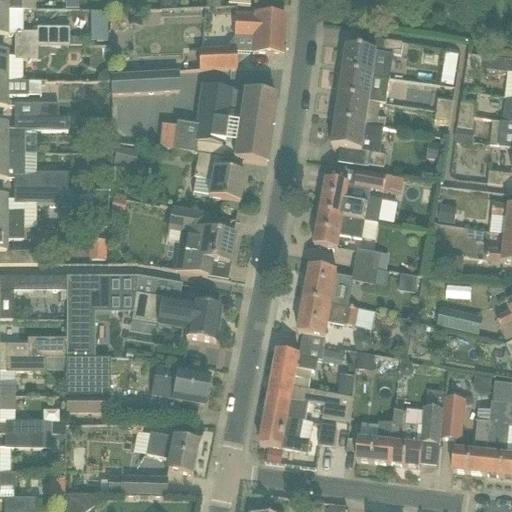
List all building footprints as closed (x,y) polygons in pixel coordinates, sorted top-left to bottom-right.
[(0,0),(0,12),(21,13),(21,0),(0,0)] [(250,8),(250,0),(228,0),(228,6),(250,8)] [(14,49),(37,50),(37,49),(69,49),(69,40),(69,31),(37,31),(37,35),(22,35),(22,13),(21,13),(0,12),(0,39),(14,40),(14,49)] [(283,57),(285,18),(255,15),(255,16),(235,15),(234,39),(253,40),(252,55),(283,57)] [(108,44),(107,30),(90,30),(91,45),(108,44)] [(69,40),(69,49),(82,50),(82,40),(69,40)] [(14,63),(22,63),(37,63),(37,50),(14,49),(14,60),(14,63)] [(511,53),(470,49),(467,70),(511,75),(511,53)] [(236,73),(235,50),(199,52),(199,75),(236,73)] [(347,50),(343,75),(374,79),(378,54),(347,50)] [(0,85),(22,85),(22,63),(14,63),(14,60),(6,60),(6,58),(0,57),(0,85)] [(181,75),(110,78),(110,97),(181,93),(181,75)] [(390,82),(374,79),(343,75),(340,100),(370,104),(386,107),(390,82)] [(27,85),(22,85),(0,85),(0,111),(6,112),(6,99),(27,99),(27,85)] [(173,153),(198,157),(222,160),(222,162),(265,168),(275,99),(257,96),(257,99),(231,95),(231,94),(202,90),(196,129),(177,126),(173,153)] [(340,100),(336,124),(366,129),(366,128),(370,104),(340,100)] [(452,117),(454,104),(438,102),(437,115),(452,117)] [(462,105),(460,118),(475,120),(477,107),(462,105)] [(14,107),(14,121),(58,121),(58,107),(14,107)] [(450,129),(452,117),(437,115),(435,127),(450,129)] [(473,132),(475,120),(460,118),(458,130),(473,132)] [(14,134),(24,134),(67,134),(67,121),(58,121),(14,121),(14,130),(14,134)] [(67,134),(75,134),(75,121),(67,121),(67,134)] [(366,129),(336,124),(332,149),(362,153),(360,167),(384,170),(386,158),(380,157),(384,131),(366,128),(366,129)] [(511,126),(503,125),(503,127),(501,126),(498,149),(500,149),(500,150),(511,151),(511,126)] [(24,157),(24,134),(14,134),(14,130),(6,130),(0,129),(0,157),(5,157),(24,157)] [(439,162),(441,145),(428,144),(426,160),(439,162)] [(14,182),(14,193),(76,194),(76,176),(36,176),(36,179),(24,179),(24,157),(5,157),(0,157),(0,183),(6,184),(6,182),(14,182)] [(219,175),(222,162),(222,160),(198,157),(194,180),(211,183),(207,200),(239,206),(245,179),(219,175)] [(488,187),(503,189),(505,176),(489,174),(488,187)] [(386,180),(359,176),(356,191),(384,195),(386,180)] [(399,197),(401,183),(386,180),(384,195),(399,197)] [(321,216),(364,224),(378,227),(383,203),(369,201),(368,207),(346,203),(349,187),(327,183),(321,216)] [(14,193),(14,206),(92,207),(92,194),(76,194),(14,193)] [(0,201),(0,228),(23,229),(23,216),(6,216),(6,202),(0,201)] [(508,221),(505,237),(511,238),(511,208),(509,209),(509,210),(493,208),(492,219),(508,221)] [(176,276),(201,281),(204,263),(228,267),(233,239),(206,235),(209,218),(172,212),(168,233),(183,236),(176,276)] [(340,238),(361,242),(364,224),(321,216),(315,249),(337,253),(340,238)] [(0,256),(6,256),(6,243),(23,243),(23,229),(0,228),(0,256)] [(511,267),(511,238),(505,237),(503,255),(487,253),(486,263),(502,265),(502,266),(511,267)] [(355,268),(378,273),(387,274),(390,258),(358,252),(355,268)] [(14,254),(14,268),(36,268),(36,254),(14,254)] [(378,273),(355,268),(352,283),(375,288),(378,273)] [(311,270),(305,303),(331,308),(337,275),(311,270)] [(33,294),(33,280),(5,280),(6,294),(14,294),(33,294)] [(51,294),(60,294),(66,294),(66,280),(51,280),(51,294)] [(215,346),(221,311),(177,303),(180,287),(181,288),(182,287),(139,280),(66,280),(66,294),(66,341),(66,362),(79,362),(79,361),(91,361),(91,314),(130,314),(134,296),(158,301),(153,326),(186,332),(185,340),(215,346)] [(0,322),(13,323),(14,294),(6,294),(6,296),(0,295),(0,322)] [(331,308),(305,303),(298,336),(324,341),(327,326),(372,333),(375,316),(372,315),(359,313),(346,311),(331,308)] [(428,326),(468,335),(472,317),(442,311),(441,313),(431,311),(428,326)] [(511,312),(510,314),(510,315),(496,322),(501,331),(500,331),(508,347),(510,346),(511,344),(511,312)] [(6,347),(6,361),(45,362),(66,362),(66,341),(29,341),(29,347),(6,347)] [(511,344),(510,346),(508,347),(503,349),(511,367),(511,344)] [(322,364),(335,366),(337,352),(325,350),(322,364)] [(272,386),(294,390),(297,373),(315,376),(318,363),(300,359),(300,358),(278,354),(272,386)] [(65,375),(66,362),(45,362),(6,361),(6,376),(45,376),(45,374),(65,375)] [(66,362),(65,375),(65,401),(106,401),(109,401),(109,361),(91,361),(79,361),(79,362),(66,362)] [(209,379),(156,370),(151,400),(204,409),(209,379)] [(0,386),(0,399),(15,400),(15,387),(0,386)] [(325,409),(322,421),(350,425),(353,401),(294,390),(272,386),(266,418),(304,424),(305,424),(309,406),(325,409)] [(428,393),(426,409),(444,411),(446,394),(428,393)] [(0,399),(0,414),(15,414),(15,400),(0,399)] [(467,402),(447,400),(443,442),(463,444),(467,402)] [(106,401),(65,401),(65,417),(106,417),(106,401)] [(511,481),(511,459),(507,458),(510,431),(511,431),(511,406),(493,405),(490,426),(485,478),(511,481)] [(441,446),(444,411),(426,409),(424,444),(441,446)] [(393,417),(392,428),(387,468),(421,471),(423,450),(416,449),(418,429),(406,428),(407,415),(395,413),(394,417),(393,417)] [(308,457),(310,445),(301,443),(304,424),(266,418),(260,449),(282,453),(282,452),(308,457)] [(453,475),(485,478),(490,426),(478,424),(474,455),(455,453),(453,475)] [(5,425),(5,439),(43,439),(43,425),(5,425)] [(319,448),(335,450),(337,430),(322,427),(319,448)] [(378,445),(359,443),(357,464),(387,468),(392,428),(380,427),(378,445)] [(190,478),(197,445),(150,436),(145,459),(170,464),(168,473),(190,478)] [(51,439),(43,439),(5,439),(5,452),(51,452),(51,439)] [(281,467),(284,453),(270,451),(267,464),(281,467)] [(0,486),(14,487),(14,476),(0,476),(0,486)] [(121,479),(121,480),(108,480),(108,496),(120,496),(120,498),(167,499),(168,480),(121,479)] [(89,511),(93,509),(94,498),(67,498),(63,511),(89,511)] [(4,511),(37,511),(37,501),(5,501),(4,511)]
